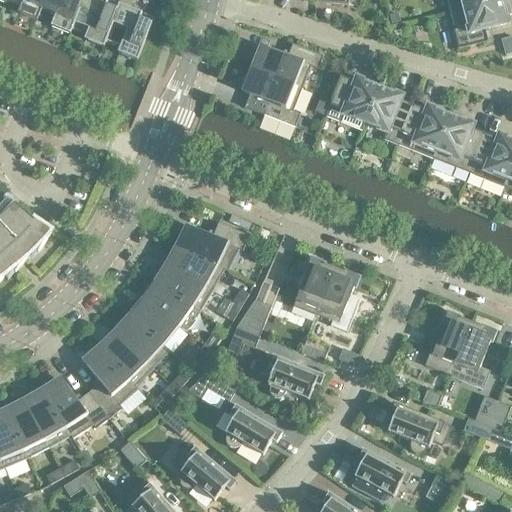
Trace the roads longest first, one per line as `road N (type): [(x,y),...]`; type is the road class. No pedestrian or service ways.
road 1 (residential): [(511,93),(215,0)]
road 2 (residential): [(264,511),(325,449),(424,268)]
road 3 (residential): [(424,268),(150,164)]
road 4 (tertiary): [(0,351),(48,322),(86,282),(119,239),(150,164)]
road 5 (tertiary): [(150,164),(209,0)]
road 6 (residential): [(150,164),(24,111)]
